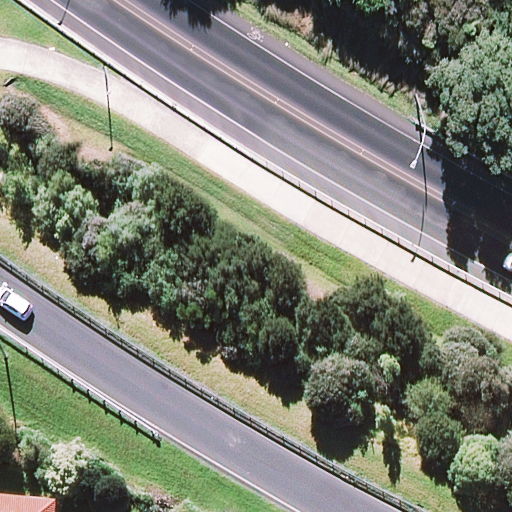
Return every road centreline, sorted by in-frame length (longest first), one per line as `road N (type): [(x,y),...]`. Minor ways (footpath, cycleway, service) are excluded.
road 1 (secondary): [(511,247),(108,0)]
road 2 (primary): [(350,511),(120,380),(0,293)]
